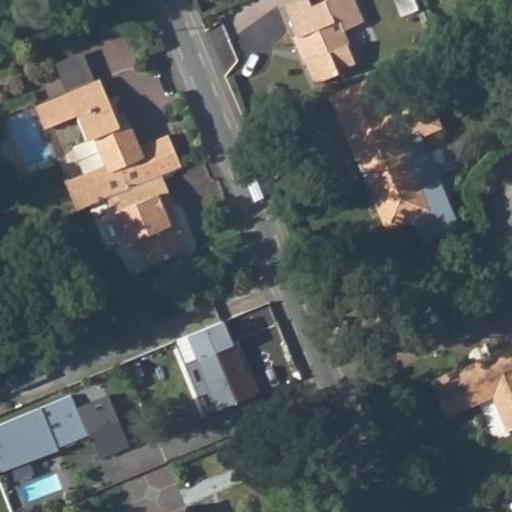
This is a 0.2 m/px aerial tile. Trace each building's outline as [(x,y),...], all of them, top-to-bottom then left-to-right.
[(296,21),(303,38),(298,40),(304,54),(313,50),(317,61),(311,64),(322,86),(346,75),(344,70),(364,62),(356,45),(359,44),(354,30),(371,23),(360,0),(334,0),(319,7),(316,0),(299,0),(293,3),(300,20),(296,21)] [(161,175),(186,164),(171,131),(142,143),(129,117),(118,123),(114,115),(119,112),(102,75),(38,102),(47,124),(73,114),(84,140),(94,136),(105,163),(80,173),(83,183),(68,189),(76,210),(104,198),(161,175)] [(375,79),(361,84),(370,106),(384,101),(375,79)] [(339,94),(358,138),(382,128),(376,115),(388,109),(384,101),(370,106),(361,84),(339,94)] [(361,159),(386,216),(390,214),(395,227),(416,219),(425,241),(459,226),(421,135),(443,126),(428,91),(388,109),(376,115),(382,128),(358,138),(366,157),(361,159)] [(136,235),(147,264),(183,248),(165,204),(172,201),(161,175),(104,198),(122,241),(136,235)] [(254,393),(233,342),(198,356),(220,408),(254,393)] [(493,396),(509,430),(511,429),(511,349),(495,356),(494,361),(467,371),(461,370),(435,382),(449,414),(493,396)] [(0,470),(91,431),(102,456),(130,444),(109,394),(80,405),(74,393),(0,424),(0,470)] [(170,461),(121,479),(130,502),(178,483),(170,461)]
